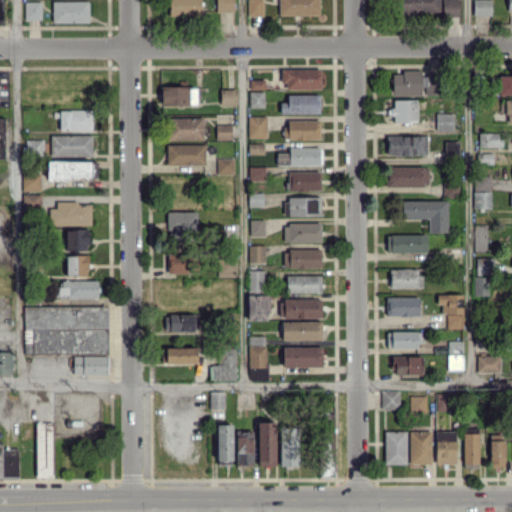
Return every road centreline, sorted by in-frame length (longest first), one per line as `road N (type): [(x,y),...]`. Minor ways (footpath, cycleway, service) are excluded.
road 1 (tertiary): [(511,498),(0,501)]
road 2 (residential): [(511,44),(0,46)]
road 3 (residential): [(127,0),(132,500)]
road 4 (residential): [(354,499),(351,0)]
